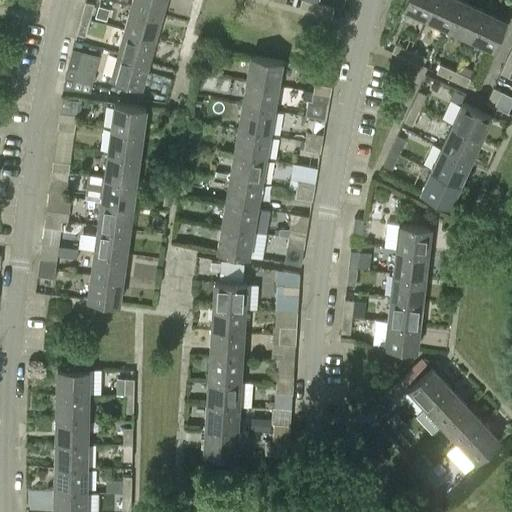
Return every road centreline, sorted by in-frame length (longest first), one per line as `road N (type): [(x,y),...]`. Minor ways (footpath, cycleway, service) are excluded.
road 1 (residential): [(309,511),(315,313),(372,0)]
road 2 (residential): [(9,511),(19,252),(63,0)]
